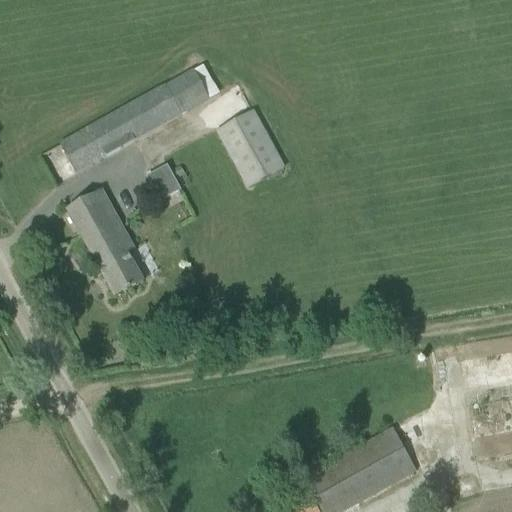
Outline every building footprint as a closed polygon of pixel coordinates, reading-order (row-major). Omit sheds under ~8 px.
[(220,96),(204,68),(60,148),(75,175),(220,96)] [(283,170),(252,114),(217,133),(248,189),(283,170)] [(171,174),(167,167),(146,179),(160,204),(181,193),(175,182),(171,174)] [(101,194),(67,212),(115,300),(143,285),(128,256),(133,253),(101,194)] [(246,511),(345,511),(416,473),(393,431),(300,483),(307,495),(275,511),(255,511),(253,508),(246,511)]
